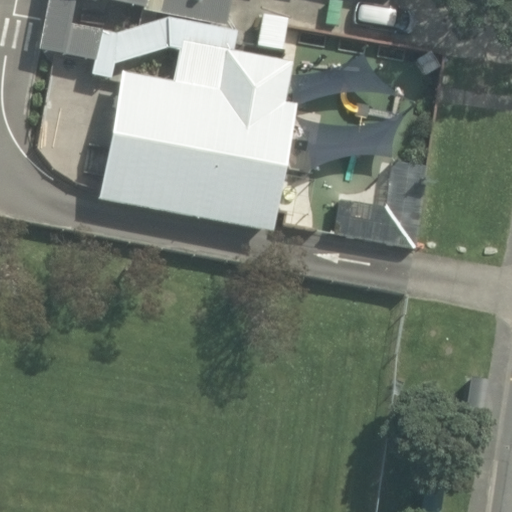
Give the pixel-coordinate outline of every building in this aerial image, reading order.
[(69,26),(74,0),(47,0),(37,51),(53,55),(94,63),(91,76),(109,80),(112,64),(167,49),(177,53),(179,43),(225,52),(232,54),(235,33),(164,21),(114,36),(69,26)] [(231,0),(95,0),(144,10),(143,12),(225,29),(231,0)] [(172,84),(217,93),(225,52),(179,43),(177,53),(172,84)] [(98,193),(97,203),(270,234),(274,214),(275,209),(306,215),(312,181),(281,175),(294,107),(283,105),(290,64),(232,54),(225,52),(217,93),(172,84),(120,75),(98,193)] [(381,208),(337,201),(331,236),(413,252),(426,168),(388,163),(381,208)]
